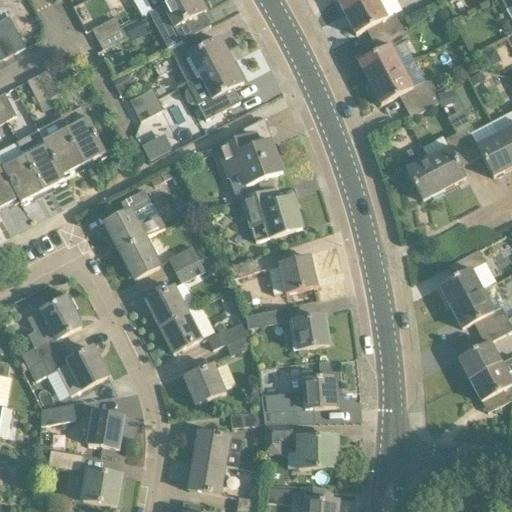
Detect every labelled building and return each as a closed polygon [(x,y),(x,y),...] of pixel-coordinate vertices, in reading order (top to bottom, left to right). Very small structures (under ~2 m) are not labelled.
[(156,0),(162,10),(181,0),(144,0),(145,1),(146,0),(156,0)] [(198,37),(191,23),(206,15),(197,0),(181,0),(162,10),(173,32),(181,46),(198,37)] [(335,0),(344,17),(377,0),(376,0),(335,0)] [(372,44),(401,29),(395,18),(388,21),(377,0),(344,17),(356,39),(366,34),(372,44)] [(511,0),(502,0),(500,1),(507,14),(511,10),(511,0)] [(0,11),(0,24),(9,20),(4,10),(0,11)] [(0,28),(15,57),(26,52),(9,20),(0,24),(0,28)] [(97,44),(121,32),(115,21),(92,34),(97,44)] [(0,53),(5,63),(15,57),(0,28),(0,53)] [(370,88),(402,71),(390,48),(407,40),(401,29),(372,44),(378,55),(358,66),(370,88)] [(121,32),(97,44),(103,54),(127,42),(121,32)] [(188,88),(232,65),(220,43),(205,51),(199,40),(171,55),(188,88)] [(232,65),(188,88),(187,88),(189,92),(186,95),(185,99),(186,101),(187,104),(190,106),(192,107),(197,107),(206,124),(239,107),(232,93),(244,87),(232,65)] [(405,111),(434,96),(433,95),(428,85),(427,84),(412,92),(402,71),(370,88),(381,109),(399,100),(405,111)] [(37,80),(49,103),(60,97),(48,74),(37,80)] [(482,75),(470,81),(474,88),(486,82),(482,75)] [(113,83),(121,99),(135,92),(127,76),(113,83)] [(49,103),(37,80),(27,85),(35,100),(32,102),(34,107),(37,105),(43,117),(54,112),(49,103)] [(135,116),(158,104),(153,93),(130,105),(135,116)] [(454,93),(438,97),(441,109),(457,105),(454,93)] [(434,96),(405,111),(411,122),(439,107),(434,96)] [(0,99),(0,115),(5,125),(16,120),(4,97),(0,99)] [(158,104),(135,116),(141,126),(164,114),(158,104)] [(60,122),(85,169),(106,158),(87,122),(81,111),(60,122)] [(511,112),(511,113),(511,114),(511,132),(498,140),(511,165),(511,112)] [(511,171),(511,165),(498,140),(478,150),(459,115),(448,121),(456,137),(471,166),(481,160),(493,182),(511,171)] [(64,180),(85,169),(60,122),(38,133),(46,149),(63,180),(64,180)] [(460,171),(471,166),(456,137),(444,144),(447,149),(428,160),(427,161),(444,194),(466,182),(460,171)] [(263,196),(275,193),(271,181),(283,176),(271,145),(249,153),(244,142),(217,155),(228,183),(240,178),(245,190),(259,185),(263,196)] [(63,180),(46,149),(24,160),(43,196),(66,185),(64,180),(63,180)] [(427,161),(428,160),(423,151),(400,163),(403,179),(407,177),(422,205),(444,194),(427,161)] [(20,208),(43,196),(24,160),(3,171),(3,172),(19,203),(18,203),(20,208)] [(3,172),(3,171),(1,167),(0,167),(0,212),(18,203),(19,203),(3,172)] [(183,184),(176,171),(176,170),(150,183),(154,190),(172,181),(176,188),(183,184)] [(275,193),(263,196),(240,203),(249,233),(251,232),(256,247),(302,233),(292,202),(279,206),(275,193)] [(120,256),(147,242),(146,241),(166,231),(158,217),(139,227),(133,215),(151,206),(144,194),(123,205),(129,215),(105,228),(120,256)] [(147,242),(120,256),(134,284),(162,270),(147,242)] [(175,275),(200,262),(194,250),(168,263),(175,275)] [(450,311),(483,294),(472,273),(485,266),(479,254),(450,269),(457,280),(439,289),(450,311)] [(218,255),(205,261),(211,271),(223,265),(218,255)] [(310,260),(291,265),(278,268),(279,271),(268,273),(273,298),(284,295),(285,299),(317,292),(310,260)] [(200,262),(175,275),(181,288),(207,275),(200,262)] [(232,283),(262,274),(258,262),(228,272),(232,283)] [(159,332),(188,317),(175,291),(145,306),(159,332)] [(479,338),(507,323),(501,311),(494,314),(483,294),(450,311),(462,333),(473,327),(479,338)] [(29,372),(66,353),(60,342),(82,331),(67,302),(28,322),(35,336),(28,340),(35,353),(22,359),(29,372)] [(280,313),(246,321),(249,333),(283,326),(280,313)] [(188,317),(159,332),(173,359),(202,344),(188,317)] [(324,321),(304,324),(292,326),(296,355),(328,350),(324,321)] [(502,367),(502,366),(491,345),(511,334),(511,331),(507,323),(479,338),(485,348),(458,362),(470,384),(502,367)] [(248,339),(245,327),(208,343),(213,355),(226,349),(248,339)] [(248,339),(226,349),(232,361),(251,352),(248,339)] [(29,372),(29,373),(36,385),(58,374),(71,400),(108,381),(93,352),(72,363),(66,353),(29,372)] [(502,367),(470,384),(481,406),(490,401),(496,413),(511,404),(511,361),(502,366),(502,367)] [(0,379),(7,381),(10,369),(0,367),(0,379)] [(215,368),(202,374),(184,381),(196,410),(227,397),(215,368)] [(265,429),(298,430),(298,415),(336,412),(333,383),(321,384),(321,382),(297,384),(299,410),(263,410),(263,416),(265,429)] [(41,430),(76,424),(73,408),(42,414),(41,430)] [(232,431),(265,429),(263,416),(230,419),(232,431)] [(124,422),(92,417),(86,448),(119,454),(124,422)] [(297,445),(298,430),(265,429),(264,457),(281,457),(281,445),(297,445)] [(193,465),(226,471),(226,470),(231,441),(198,436),(193,465)] [(338,441),(318,442),(298,442),(298,474),(338,474),(338,441)] [(82,459),(51,454),(49,470),(80,475),(82,459)] [(221,500),(226,471),(193,465),(188,495),(221,500)] [(122,480),(86,474),(81,505),(116,511),(122,480)] [(322,493),(303,491),(300,491),(299,503),(304,503),(303,511),(337,511),(338,506),(322,505),(322,493)] [(237,511),(259,511),(261,505),(239,501),(237,511)]
